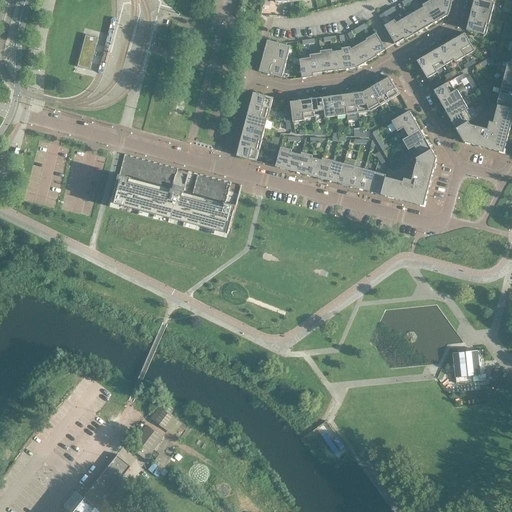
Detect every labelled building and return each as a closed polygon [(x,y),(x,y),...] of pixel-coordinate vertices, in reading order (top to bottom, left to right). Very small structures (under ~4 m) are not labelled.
[(423,7),(424,7),(433,23),(448,14),(432,2),(432,1),(430,0),(422,5),(423,7)] [(432,0),(432,1),(432,2),(448,14),(452,0),(432,0)] [(492,13),(495,2),(492,2),(483,0),(473,0),(472,8),(492,13)] [(423,7),(414,12),(424,29),(433,23),(424,7),(423,7)] [(489,24),(492,13),(472,8),(469,19),(487,23),(486,24),(489,24)] [(414,12),(405,17),(415,34),(424,29),(414,12)] [(396,23),(405,38),(404,39),(405,40),(415,34),(405,17),(396,23)] [(183,28),(184,25),(160,18),(155,36),(169,40),(179,43),(183,28)] [(466,30),(484,34),(486,24),(487,23),(469,19),(466,30)] [(396,23),(394,20),(384,25),(395,44),(404,39),(405,38),(396,23)] [(367,39),(376,55),(386,49),(376,33),(366,38),(367,40),(367,39)] [(455,39),(465,56),(475,51),(465,33),(455,39)] [(91,67),(98,37),(87,34),(80,64),(91,67)] [(358,45),(367,61),(377,56),(376,55),(367,39),(367,40),(358,45)] [(445,44),(454,60),(455,62),(465,56),(455,39),(445,44)] [(263,56),(286,62),(290,46),(267,40),(263,56)] [(436,49),(445,65),(454,60),(445,44),(436,49)] [(351,49),(356,68),(367,61),(358,45),(351,49)] [(342,50),(344,69),(356,68),(351,49),(350,47),(341,48),(341,50),(342,50)] [(320,53),(323,72),(334,71),(331,52),(332,52),(331,49),(320,51),(320,53)] [(427,55),(436,70),(445,65),(436,49),(427,55)] [(331,52),(334,71),(344,69),(342,50),(341,50),(332,52),(331,52)] [(310,57),(312,74),(313,74),(323,72),(320,53),(309,55),(310,58),(310,57)] [(436,70),(427,55),(417,61),(427,78),(437,72),(436,70)] [(259,72),(282,78),(286,62),(263,56),(259,72)] [(302,78),(313,77),(313,74),(312,74),(310,57),(310,58),(299,59),(302,78)] [(502,83),(511,85),(511,74),(505,73),(502,83)] [(379,82),(390,100),(399,94),(389,77),(379,82)] [(370,88),(380,105),(390,100),(379,82),(370,88)] [(440,100),(455,91),(450,82),(434,91),(440,100)] [(499,94),(511,97),(511,85),(502,83),(499,94)] [(363,92),(370,112),(380,105),(370,88),(363,92)] [(440,100),(445,110),(463,99),(457,90),(455,91),(440,100)] [(250,103),(270,109),(273,98),(253,92),(250,103)] [(355,93),(358,113),(370,112),(363,92),(355,93)] [(344,94),(347,115),(358,113),(355,93),(344,94)] [(333,96),(336,116),(347,115),(344,94),(333,96)] [(511,108),(511,97),(499,94),(497,104),(511,108)] [(323,97),(325,115),(325,118),(336,116),(333,96),(323,97)] [(312,99),(314,117),(325,115),(323,97),(312,99)] [(301,100),(304,118),(314,117),(312,99),(301,100)] [(463,99),(445,110),(450,119),(466,110),(468,109),(463,99)] [(290,102),(293,122),(304,120),(304,118),(301,100),(290,102)] [(248,114),(267,119),(270,109),(250,103),(248,114)] [(472,120),(457,128),(465,142),(466,143),(466,144),(471,145),(471,144),(500,152),(500,153),(505,154),(506,149),(505,149),(511,124),(511,108),(490,103),(488,110),(472,120)] [(457,128),(472,120),(466,110),(450,119),(456,129),(457,128)] [(391,121),(397,131),(399,130),(399,129),(415,120),(409,111),(391,121)] [(245,124),(265,130),(267,119),(248,114),(245,124)] [(404,138),(405,139),(420,130),(415,120),(399,129),(399,130),(404,138)] [(242,135),(262,140),(265,130),(245,124),(242,135)] [(402,140),(408,150),(410,149),(410,148),(426,139),(420,130),(405,139),(404,138),(402,140)] [(239,145),(259,150),(262,140),(242,135),(239,145)] [(410,149),(415,158),(431,149),(426,139),(410,148),(410,149)] [(236,156),(256,161),(259,150),(239,145),(239,146),(238,147),(237,150),(238,151),(236,156)] [(280,147),(275,166),(280,168),(279,169),(285,170),(285,169),(286,169),(291,149),(280,147)] [(291,149),(286,169),(296,172),(302,152),(291,149)] [(394,194),(393,197),(393,198),(420,205),(420,204),(421,200),(424,201),(425,201),(434,168),(433,168),(430,167),(431,162),(434,163),(435,163),(436,158),(431,149),(415,158),(417,160),(411,180),(404,179),(403,182),(385,177),(380,194),(388,196),(388,195),(389,193),(394,194)] [(302,152),(296,172),(307,175),(311,157),(312,157),(313,155),(302,152)] [(125,154),(111,207),(228,239),(237,206),(226,203),(232,183),(189,171),(185,184),(175,181),(179,169),(125,154)] [(311,157),(307,175),(317,178),(322,160),(321,160),(312,157),(311,157)] [(322,160),(317,178),(328,180),(333,161),(322,158),(321,160),(322,160)] [(385,177),(403,182),(404,179),(411,180),(417,160),(415,158),(394,170),(387,168),(386,175),(385,177)] [(333,161),(328,180),(338,183),(343,163),(333,161)] [(343,163),(338,183),(342,184),(342,185),(347,187),(348,186),(349,186),(354,166),(343,163)] [(354,166),(349,186),(359,189),(364,171),(365,169),(354,166)] [(364,171),(359,189),(369,191),(374,174),(364,171)] [(374,174),(369,191),(380,194),(385,177),(386,175),(374,171),(374,174)] [(485,380),(483,361),(482,350),(476,351),(472,351),(465,352),(461,352),(453,353),(456,384),(485,380)] [(492,373),(492,374),(492,375),(493,376),(493,377),(494,377),(494,378),(495,378),(495,379),(496,379),(497,379),(498,379),(499,379),(500,379),(500,378),(501,378),(502,377),(502,376),(503,376),(503,375),(503,374),(496,369),(495,369),(494,370),(493,371),(493,372),(492,373)] [(152,419),(167,430),(175,419),(160,408),(152,419)] [(130,447),(146,459),(162,437),(146,425),(130,447)] [(149,468),(158,475),(178,449),(169,442),(149,468)] [(96,511),(95,510),(130,466),(130,465),(129,466),(116,455),(117,455),(116,454),(82,497),(76,492),(70,500),(64,507),(71,511),(70,511),(96,511)] [(190,466),(189,485),(210,486),(210,466),(190,466)]
